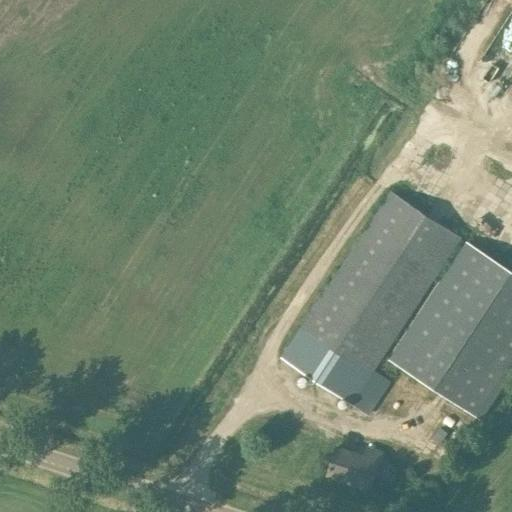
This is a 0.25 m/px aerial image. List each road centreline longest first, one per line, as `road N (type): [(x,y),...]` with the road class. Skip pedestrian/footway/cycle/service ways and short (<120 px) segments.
road 1 (unknown): [(151,494),(391,109)]
road 2 (tertiary): [(0,445),(204,511)]
road 3 (unknown): [(233,356),(339,397),(382,394),(415,370)]
